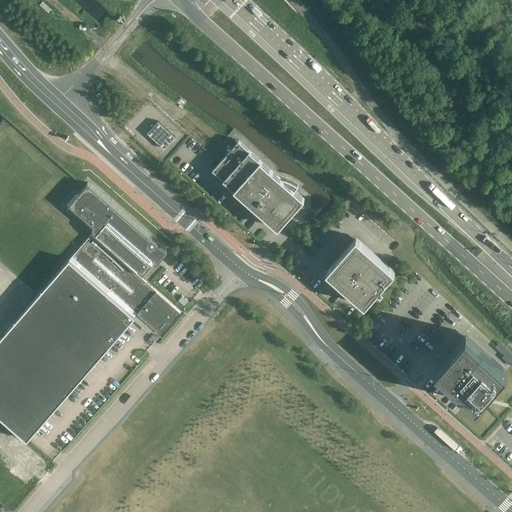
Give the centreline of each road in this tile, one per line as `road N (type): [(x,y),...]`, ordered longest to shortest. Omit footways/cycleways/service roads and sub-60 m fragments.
road 1 (primary): [(177,0),(511,301)]
road 2 (primary): [(511,268),(229,0)]
road 3 (tertiary): [(511,511),(337,357),(288,298),(240,270)]
road 4 (unclassified): [(34,511),(240,270)]
road 5 (tertiary): [(240,270),(112,153)]
